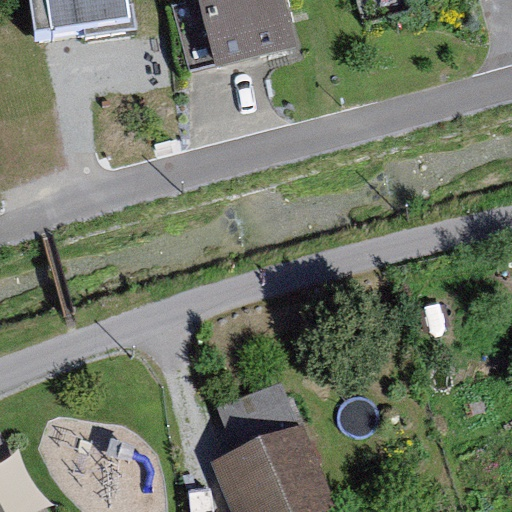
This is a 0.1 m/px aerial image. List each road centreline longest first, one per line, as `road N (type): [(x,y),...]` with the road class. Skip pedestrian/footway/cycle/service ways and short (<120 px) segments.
road 1 (residential): [(0,382),(243,290),(511,224)]
road 2 (residential): [(511,87),(0,235)]
